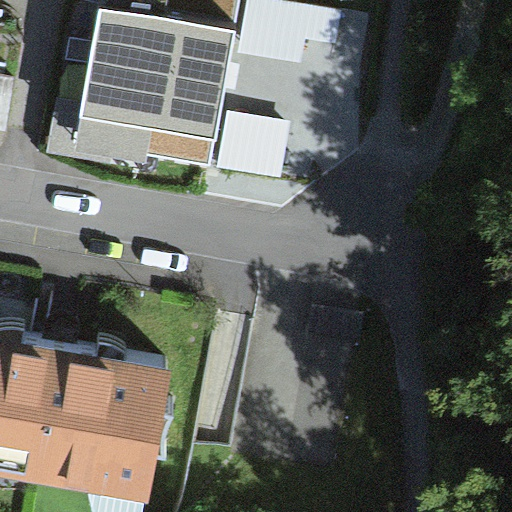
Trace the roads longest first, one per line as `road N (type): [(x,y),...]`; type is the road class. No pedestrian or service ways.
road 1 (residential): [(372,250),(0,187)]
road 2 (track): [(477,0),(433,132),(372,250)]
road 3 (track): [(407,511),(403,293),(372,250)]
road 4 (track): [(402,0),(372,250)]
